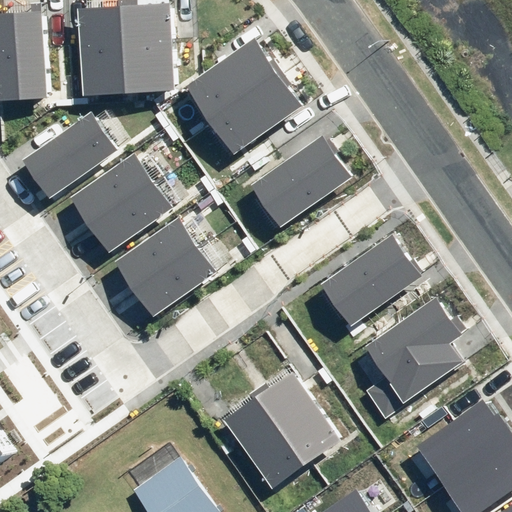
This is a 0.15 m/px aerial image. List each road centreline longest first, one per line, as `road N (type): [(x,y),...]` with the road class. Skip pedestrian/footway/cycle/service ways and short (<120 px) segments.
road 1 (residential): [(441,165),(140,380),(0,183)]
road 2 (residential): [(328,0),(441,165)]
road 3 (residential): [(441,165),(511,265)]
